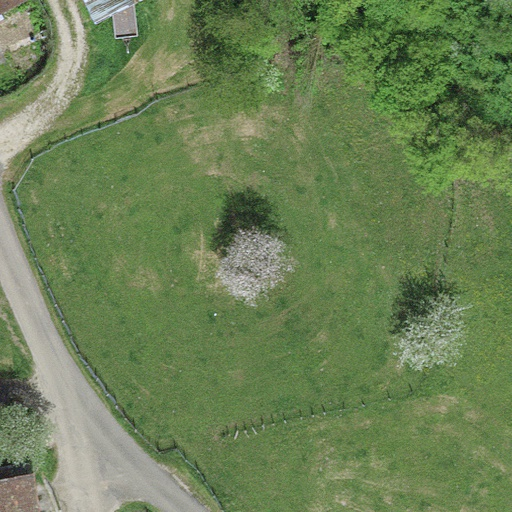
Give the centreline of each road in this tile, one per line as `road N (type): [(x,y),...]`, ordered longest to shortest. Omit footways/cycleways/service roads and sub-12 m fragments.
road 1 (unclassified): [(81,428),(24,287)]
road 2 (unclassified): [(179,511),(81,428)]
